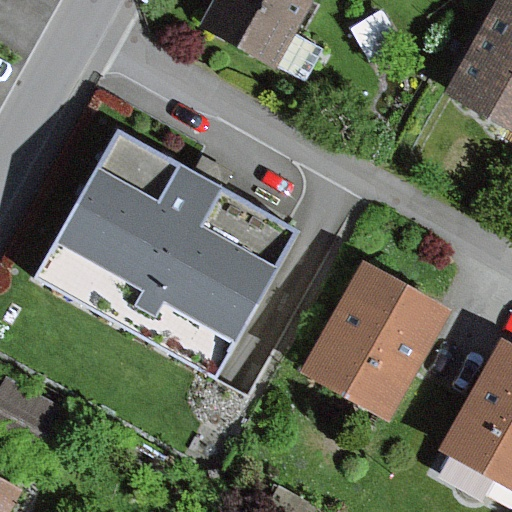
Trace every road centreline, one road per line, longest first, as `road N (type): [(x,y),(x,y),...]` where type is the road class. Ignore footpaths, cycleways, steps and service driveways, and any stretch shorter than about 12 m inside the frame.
road 1 (residential): [(75,20),(511,257)]
road 2 (residential): [(0,155),(75,20)]
